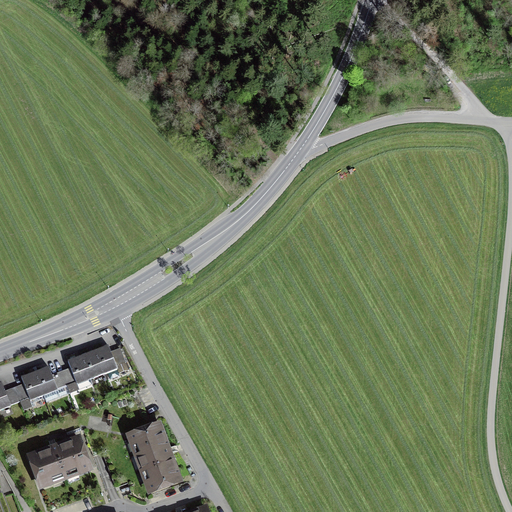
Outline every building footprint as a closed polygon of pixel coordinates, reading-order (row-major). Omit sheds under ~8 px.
[(128,370),(120,349),(111,352),(108,346),(95,351),(104,374),(117,369),(119,374),(128,370)] [(104,374),(95,351),(81,356),(90,379),(104,374)] [(77,385),(90,379),(81,356),(68,362),(71,368),(64,371),(69,385),(76,382),(77,385)] [(63,387),(58,373),(52,376),(48,367),(35,373),(44,396),(57,390),(63,387)] [(58,373),(63,387),(66,386),(69,385),(64,371),(58,373)] [(30,401),(44,396),(35,373),(21,378),(24,384),(17,387),(23,401),(29,398),(30,401)] [(10,406),(17,403),(11,389),(5,392),(2,383),(0,383),(0,410),(11,406),(10,406)] [(11,389),(17,403),(20,402),(23,401),(17,387),(11,389)] [(158,425),(129,436),(133,445),(136,443),(138,450),(133,452),(134,456),(136,455),(139,463),(142,461),(145,468),(140,469),(142,473),(146,471),(149,480),(146,481),(150,492),(179,481),(158,425)] [(30,458),(41,487),(53,482),(52,479),(62,475),(64,480),(67,478),(66,474),(76,470),(77,473),(90,469),(79,439),(30,458)] [(9,511),(2,492),(0,493),(0,511),(9,511)]
